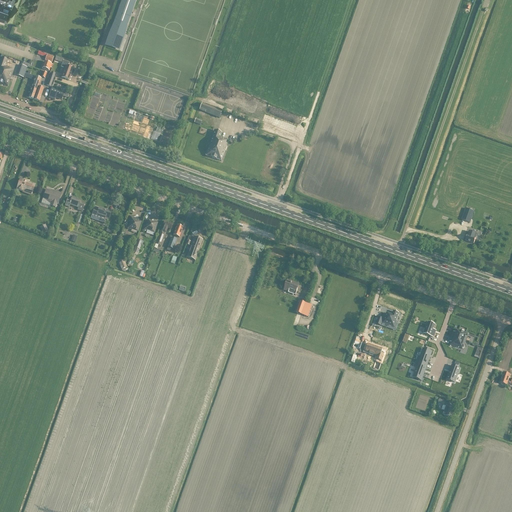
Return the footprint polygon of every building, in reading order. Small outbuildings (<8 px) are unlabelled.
[(125,24),(127,25),(133,8),(135,0),(121,0),(120,3),(114,20),(110,33),(109,32),(105,42),(118,47),(121,37),(122,33),(123,33),(125,28),(124,28),(125,24)] [(53,56),(47,54),(44,60),(51,62),(53,56)] [(8,59),(1,57),(0,59),(0,82),(7,85),(13,69),(10,68),(10,67),(6,65),(8,59)] [(65,67),(61,77),(69,79),(71,72),(72,73),(74,72),(74,70),(73,69),(73,68),(68,66),(69,62),(63,60),(61,66),(65,67)] [(42,68),(49,70),(50,67),(51,67),(53,64),(44,61),(42,68)] [(23,77),(27,67),(22,65),(20,64),(17,75),(23,77)] [(38,86),(41,78),(35,76),(30,90),(29,90),(26,96),(34,99),(38,86)] [(54,80),(49,78),(48,78),(46,85),(52,87),(54,80)] [(34,99),(39,101),(43,88),(38,86),(34,99)] [(54,99),(55,97),(62,99),(64,92),(52,88),(48,97),(54,99)] [(199,109),(219,117),(222,110),(202,103),(199,109)] [(224,138),(225,137),(221,135),(222,132),(214,129),(205,155),(221,160),(229,140),(224,138)] [(28,182),(29,180),(24,179),(23,180),(20,179),(16,189),(23,191),(24,189),(32,192),(35,184),(28,182)] [(42,203),(56,208),(57,204),(61,194),(55,192),(46,189),(42,203)] [(77,210),(82,211),(84,203),(80,202),(81,201),(72,197),(71,199),(68,198),(65,206),(69,207),(70,205),(78,208),(77,210)] [(92,215),(104,220),(105,218),(108,219),(111,211),(99,207),(98,210),(94,209),(92,215)] [(474,211),(465,208),(461,219),(470,222),(474,211)] [(131,229),(132,228),(137,230),(139,224),(138,221),(135,220),(136,217),(130,215),(128,220),(131,221),(130,224),(129,224),(127,228),(131,229)] [(146,232),(146,231),(150,233),(149,234),(153,235),(155,231),(154,231),(156,223),(148,220),(145,228),(143,227),(142,231),(146,232)] [(161,230),(160,231),(164,233),(165,233),(165,232),(166,232),(167,227),(171,228),(172,224),(164,221),(161,230)] [(173,235),(179,237),(183,227),(176,225),(173,235)] [(159,231),(155,243),(160,245),(164,233),(160,231),(159,231)] [(465,240),(473,243),(475,237),(476,233),(468,231),(467,234),(465,240)] [(186,257),(195,260),(202,239),(194,236),(186,257)] [(167,247),(173,249),(176,239),(170,237),(167,247)] [(133,252),(138,253),(141,244),(142,245),(143,241),(138,240),(135,248),(134,247),(133,252)] [(287,280),(284,289),(288,290),(288,292),(295,295),(298,286),(295,284),(295,283),(287,280)] [(308,317),(312,305),(300,301),(296,312),(308,317)] [(399,313),(393,311),(391,314),(386,312),(383,319),(383,318),(378,316),(376,323),(380,325),(381,322),(382,322),(394,326),(399,313)] [(429,322),(427,322),(423,333),(433,336),(435,332),(432,331),(433,329),(435,324),(433,324),(433,322),(430,321),(429,322)] [(460,330),(455,329),(455,332),(454,334),(452,333),(451,336),(465,341),(466,340),(467,336),(468,334),(468,333),(464,332),(463,332),(460,331),(460,330)] [(465,341),(451,336),(450,339),(452,339),(451,342),(450,344),(458,347),(463,348),(465,341)] [(373,355),(377,356),(375,360),(377,360),(381,362),(382,358),(384,353),(385,349),(380,348),(367,343),(364,352),(365,352),(369,353),(373,355)] [(418,356),(416,360),(423,363),(427,364),(428,360),(431,351),(423,348),(420,356),(418,356)] [(416,360),(415,364),(417,365),(413,377),(421,380),(425,368),(427,364),(423,363),(416,360)] [(454,382),(459,368),(452,365),(446,379),(454,382)] [(500,382),(511,386),(511,377),(511,378),(511,376),(511,374),(503,372),(500,382)] [(443,414),(451,417),(454,409),(445,406),(443,414)]
